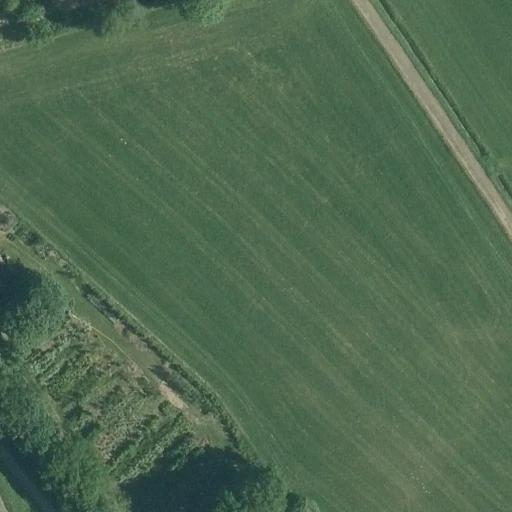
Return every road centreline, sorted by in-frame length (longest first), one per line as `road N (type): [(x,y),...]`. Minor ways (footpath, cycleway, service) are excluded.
road 1 (track): [(357,0),(511,229)]
road 2 (track): [(0,410),(86,511)]
